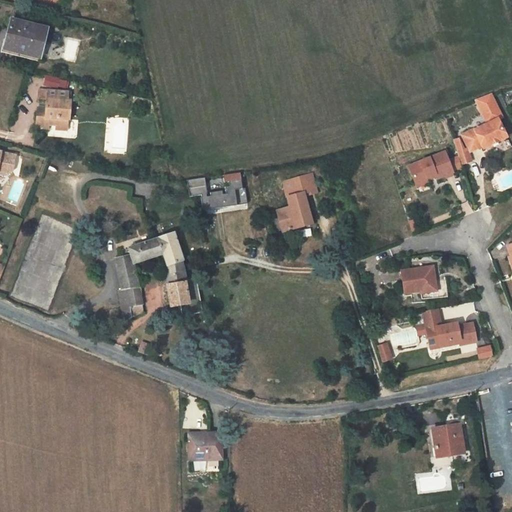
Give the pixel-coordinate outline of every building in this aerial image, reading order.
[(27,23),(7,16),(0,39),(0,51),(31,61),(35,51),(42,53),(47,35),(25,28),(27,23)] [(61,80),(48,77),(45,86),(58,89),(61,80)] [(44,112),(35,111),(34,123),(45,124),(54,125),(54,129),(65,130),(66,119),(67,119),(69,101),(67,101),(65,101),(66,92),(38,89),(37,98),(45,99),(44,108),(44,112)] [(479,104),(493,97),(491,94),(477,100),(479,104)] [(479,104),(488,123),(475,129),(474,128),(462,134),(470,151),(481,145),(483,148),(507,137),(498,119),(502,117),(493,97),(479,104)] [(457,151),(463,149),(459,138),(453,140),(457,151)] [(463,149),(457,151),(459,157),(462,165),(472,162),(467,147),(463,149)] [(444,153),(407,166),(414,184),(426,180),(425,177),(433,175),(435,179),(452,173),(463,169),(462,165),(459,157),(448,162),(444,153)] [(0,175),(5,180),(11,173),(4,166),(0,165),(0,157),(0,158),(0,157),(0,175)] [(207,194),(204,178),(187,181),(189,197),(201,195),(204,210),(247,204),(245,188),(243,189),(240,173),(223,175),(225,191),(207,194)] [(304,192),(305,195),(317,191),(312,174),(283,182),(286,191),(290,190),(291,195),(304,192)] [(277,210),(283,231),(297,227),(295,222),(311,217),(305,195),(304,192),(291,195),(290,190),(286,191),(290,207),(277,210)] [(312,223),(311,217),(295,222),(297,227),(312,223)] [(130,247),(132,255),(114,258),(121,290),(138,287),(140,286),(136,263),(163,254),(167,266),(184,260),(175,232),(130,247)] [(187,281),(184,260),(167,266),(169,285),(168,285),(171,306),(182,304),(200,301),(196,280),(187,281)] [(432,269),(406,273),(407,280),(403,283),(405,294),(422,292),(421,289),(435,288),(432,269)] [(141,306),(138,287),(121,290),(119,290),(124,322),(131,317),(130,308),(141,306)] [(201,311),(200,301),(182,304),(184,314),(201,311)] [(141,306),(130,308),(131,317),(143,315),(141,306)] [(440,325),(438,309),(424,312),(429,340),(437,339),(438,345),(457,342),(457,343),(472,341),(470,323),(456,325),(455,323),(440,325)] [(376,345),(378,350),(385,348),(384,342),(376,345)] [(490,346),(477,349),(479,358),(492,355),(490,346)] [(378,350),(380,359),(388,356),(385,348),(378,350)] [(460,423),(427,428),(434,459),(465,455),(460,423)] [(217,435),(186,437),(187,463),(218,462),(217,435)]
